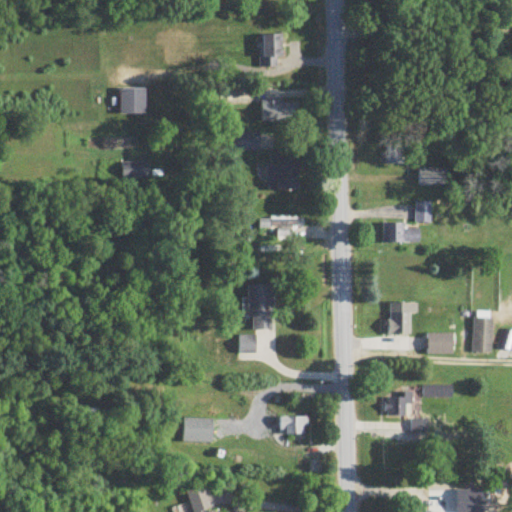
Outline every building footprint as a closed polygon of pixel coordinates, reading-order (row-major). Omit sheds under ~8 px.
[(260,35),(260,67),(280,67),(280,35),(260,35)] [(145,90),(120,90),(120,116),(145,116),(145,90)] [(296,122),(296,102),(262,102),(262,122),(296,122)] [(258,133),(233,133),(233,151),(258,151),(258,133)] [(384,166),(404,166),(404,154),(414,154),(414,147),(384,147),(384,166)] [(298,157),(268,157),(268,191),(298,191),(298,157)] [(148,179),(148,167),(122,167),(122,179),(148,179)] [(447,187),(447,170),(418,170),(418,187),(447,187)] [(430,202),(414,202),(414,224),(430,224),(430,202)] [(302,231),(302,219),(259,219),(259,231),(302,231)] [(382,225),(382,244),(419,244),(419,230),(405,230),(405,225),(382,225)] [(248,331),(271,331),(271,287),(248,287),(248,331)] [(409,314),(416,314),(416,304),(389,304),(389,335),(409,335),(409,314)] [(492,320),(473,320),(473,354),(492,354),(492,320)] [(454,334),(427,334),(427,356),(454,356),(454,334)] [(238,336),(238,354),(254,354),(254,336),(238,336)] [(422,399),(452,399),(452,386),(422,386),(422,399)] [(408,396),(385,396),(385,417),(408,417),(408,396)] [(306,418),(279,418),(279,435),(306,435),(306,418)] [(212,420),(183,420),(182,444),(212,444),(212,420)] [(479,484),(460,484),(460,507),(479,507),(479,484)] [(193,511),(214,511),(207,486),(188,491),(193,511)]
